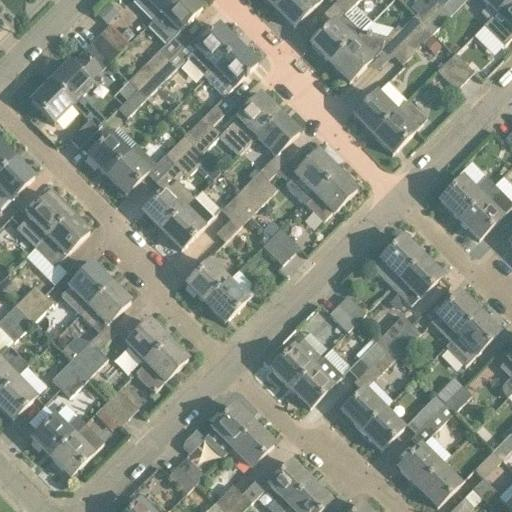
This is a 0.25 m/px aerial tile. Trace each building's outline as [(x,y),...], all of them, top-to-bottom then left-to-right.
[(154,25),(179,0),(142,0),(161,18),(154,25)] [(148,31),(167,50),(181,36),(203,13),(189,0),(179,0),(154,25),(148,31)] [(262,0),(276,14),(289,0),(262,0)] [(326,1),(325,0),(289,0),(276,14),(295,32),(326,1)] [(345,0),(339,6),(321,23),(330,32),(311,50),(330,70),(365,35),(364,35),(361,38),(346,21),(366,0),(345,0)] [(511,0),(478,0),(496,17),(511,1),(511,0)] [(511,1),(496,17),(497,18),(484,30),(505,51),(511,43),(511,1)] [(426,10),(416,20),(425,29),(443,10),(434,2),(426,10)] [(108,9),(98,19),(107,27),(116,18),(108,9)] [(425,29),(434,38),(452,19),(443,10),(425,29)] [(386,53),(394,61),(425,29),(416,20),(402,34),(399,30),(387,42),(365,35),(330,70),(348,89),(367,71),(386,53)] [(434,38),(425,29),(394,61),(403,70),(434,38)] [(110,30),(100,40),(120,59),(129,50),(110,30)] [(220,30),(198,53),(187,64),(206,83),(240,50),(220,30)] [(120,39),(127,46),(134,39),(127,32),(120,39)] [(111,68),(120,59),(100,40),(91,48),(111,68)] [(424,49),(434,58),(441,51),(432,41),(424,49)] [(206,83),(225,102),(228,100),(234,94),(234,93),(259,69),(240,50),(206,83)] [(129,87),(137,95),(138,95),(168,65),(159,56),(130,86),(129,87)] [(456,58),(447,67),(466,87),(475,77),(456,58)] [(75,111),(90,125),(99,134),(108,125),(84,102),(95,92),(90,87),(102,75),(85,59),(73,71),(70,68),(51,87),(75,111)] [(151,100),(177,74),(168,65),(138,95),(137,95),(146,104),(151,109),(155,105),(150,100),(151,100)] [(447,67),(438,76),(426,88),(435,96),(446,85),(457,96),(466,87),(447,67)] [(75,111),(51,87),(32,107),(56,130),(75,111)] [(125,123),(146,104),(137,95),(117,115),(125,123)] [(355,121),(375,141),(409,106),(409,105),(397,117),(378,98),(355,121)] [(261,100),(220,140),(221,141),(219,143),(237,162),(256,144),(281,119),(261,100)] [(428,125),(409,106),(375,141),(393,159),(428,125)] [(256,144),(274,162),(281,157),(301,137),(281,119),(256,144)] [(204,123),(184,142),(193,151),(212,132),(204,123)] [(99,134),(90,125),(71,144),(80,153),(99,134)] [(212,132),(193,151),(202,160),(219,143),(221,141),(220,140),(212,132)] [(87,162),(107,181),(131,157),(112,137),(87,162)] [(138,150),(131,157),(107,181),(127,200),(148,178),(157,187),(193,151),(184,142),(157,169),(138,150)] [(0,179),(17,163),(0,145),(0,179)] [(144,216),(163,235),(203,196),(203,195),(196,202),(178,184),(184,178),(188,182),(206,163),(202,160),(193,151),(157,187),(165,195),(144,216)] [(314,201),(340,175),(319,155),(294,179),(314,201)] [(0,179),(0,196),(11,207),(36,182),(17,163),(0,179)] [(314,201),(306,209),(324,227),(333,218),(358,194),(340,175),(314,201)] [(240,197),(250,206),(270,186),(260,177),(253,184),(240,197)] [(460,226),(483,203),(495,190),(488,183),(476,194),(464,182),(440,207),(460,226)] [(278,195),(270,186),(250,206),(258,214),(278,195)] [(214,206),(203,196),(163,235),(182,255),(206,231),(205,230),(215,221),(207,213),(214,206)] [(250,206),(240,197),(221,216),(231,225),(250,206)] [(18,234),(37,253),(71,219),(52,200),(18,234)] [(483,203),(460,226),(480,245),(502,222),(483,203)] [(226,246),(258,214),(250,206),(231,225),(217,238),(226,246)] [(90,238),(71,219),(37,253),(56,272),(66,262),(90,238)] [(291,262),(300,253),(281,234),(272,243),(291,262)] [(260,240),(260,246),(263,249),(270,242),(263,236),(260,240)] [(291,262),(272,243),(263,251),(282,270),(291,262)] [(392,293),(423,262),(404,243),(373,274),(392,293)] [(392,293),(411,312),(418,305),(419,306),(443,282),(423,262),(392,293)] [(187,290),(207,309),(230,286),(210,266),(187,290)] [(61,300),(80,320),(112,288),(93,269),(61,300)] [(0,294),(8,302),(17,293),(7,283),(0,289),(0,294)] [(230,286),(207,309),(226,328),(249,304),(230,286)] [(99,323),(107,331),(108,330),(131,308),(112,288),(80,320),(91,331),(99,323)] [(25,319),(45,299),(36,291),(16,311),(25,319)] [(34,329),(54,309),(45,299),(25,319),(34,329)] [(456,343),(480,319),(461,300),(431,329),(450,348),(456,343)] [(348,301),(340,310),(358,328),(366,319),(348,301)] [(330,319),(337,326),(348,337),(358,328),(340,310),(330,319)] [(25,319),(16,311),(0,327),(0,331),(6,338),(25,319)] [(25,319),(6,338),(16,347),(34,329),(25,319)] [(476,362),(500,339),(480,319),(456,343),(450,348),(446,352),(465,372),(476,362)] [(377,347),(386,357),(412,330),(403,321),(377,347)] [(145,369),(170,345),(151,326),(126,351),(145,369)] [(108,330),(107,331),(99,339),(95,343),(91,347),(75,363),(71,366),(80,375),(99,355),(117,339),(108,330)] [(395,365),(397,363),(421,339),(412,330),(386,357),(395,365)] [(272,375),(291,394),(322,363),(303,344),(297,351),(296,351),(272,375)] [(170,345),(145,369),(136,378),(139,381),(138,382),(150,393),(155,398),(164,388),(165,389),(190,364),(170,345)] [(377,347),(349,375),(358,384),(368,374),(386,357),(377,347)] [(0,401),(19,382),(18,382),(29,371),(10,352),(0,362),(0,401)] [(80,375),(89,384),(109,365),(99,355),(80,375)] [(397,363),(395,365),(386,357),(368,374),(377,383),(392,367),(395,370),(399,365),(397,363)] [(511,400),(511,360),(501,372),(511,382),(504,388),(502,392),(503,397),(505,401),(508,404),(511,400)] [(322,363),(291,394),(311,414),(342,383),(322,363)] [(53,384),(62,393),(80,375),(71,366),(53,384)] [(80,375),(62,393),(71,402),(89,384),(80,375)] [(19,382),(0,401),(0,410),(14,425),(38,401),(19,382)] [(437,401),(446,410),(464,392),(455,383),(437,401)] [(472,401),(464,392),(446,410),(455,419),(472,401)] [(139,414),(120,395),(110,405),(129,424),(139,414)] [(385,414),(365,395),(363,397),(343,417),(362,437),(385,414)] [(428,428),(446,410),(437,401),(407,430),(416,440),(428,428)] [(110,405),(102,413),(121,432),(129,424),(110,405)] [(428,428),(436,437),(455,419),(446,410),(428,428)] [(223,463),(233,453),(255,430),(236,411),(212,435),(212,436),(204,444),(223,463)] [(362,437),(382,456),(404,434),(385,414),(362,437)] [(33,444),(52,463),(75,440),(86,429),(77,421),(67,432),(56,421),(33,444)] [(75,440),(52,463),(71,482),(105,448),(86,429),(75,440)] [(275,450),(255,430),(233,453),(252,473),(275,450)] [(196,434),(182,448),(190,456),(205,442),(196,434)] [(443,469),(423,450),(422,451),(399,474),(419,493),(443,469)] [(474,475),(484,484),(502,466),(493,457),(474,475)] [(179,471),(197,490),(206,481),(187,463),(179,471)] [(293,468),(268,492),(278,502),(268,511),(287,511),(312,487),(293,468)] [(438,511),(462,488),(443,469),(419,493),(437,511),(438,511)] [(169,481),(188,499),(197,490),(179,471),(169,481)] [(474,494),(485,505),(492,511),(501,503),(483,485),(474,494)] [(229,511),(249,511),(266,495),(256,486),(243,499),(229,511)] [(312,487),(287,511),(326,511),(331,507),(312,487)] [(219,511),(229,511),(243,499),(234,490),(216,509),(219,511)] [(473,511),(474,511),(465,503),(455,511),(473,511)]
